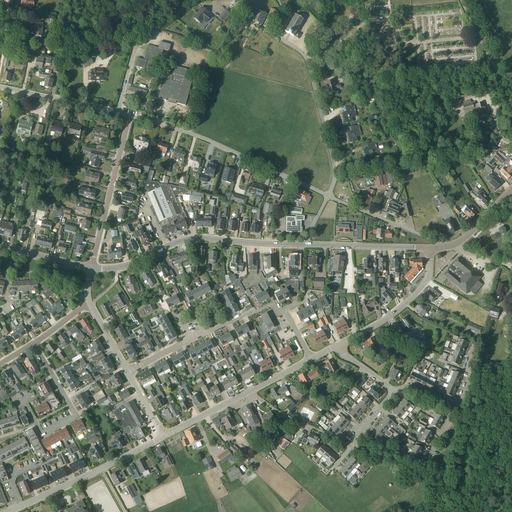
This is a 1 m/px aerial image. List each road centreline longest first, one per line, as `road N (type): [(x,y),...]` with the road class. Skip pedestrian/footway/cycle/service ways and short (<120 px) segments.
road 1 (tertiary): [(90,268),(121,267),(195,238),(306,245)]
road 2 (residential): [(327,197),(194,136),(128,116)]
road 3 (residential): [(327,197),(334,171),(307,61),(279,37),(277,0)]
road 4 (residential): [(10,511),(162,436)]
road 5 (residential): [(23,399),(41,434),(75,416),(33,343)]
road 6 (residential): [(90,268),(128,116)]
road 7 (residential): [(116,113),(138,46),(205,0)]
road 8 (residential): [(335,347),(406,303),(427,279),(429,248)]
road 9 (residential): [(127,372),(255,309)]
road 10 (residential): [(442,247),(327,197)]
